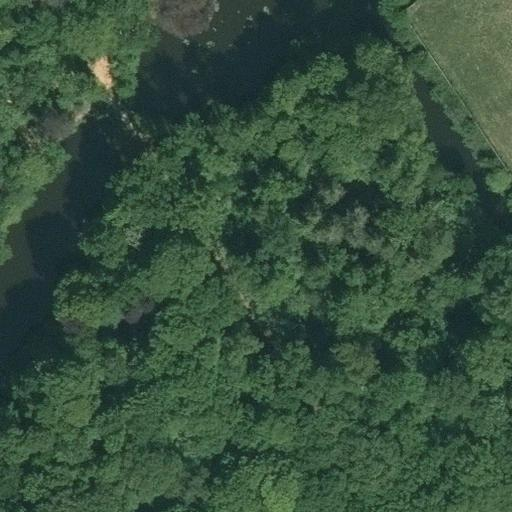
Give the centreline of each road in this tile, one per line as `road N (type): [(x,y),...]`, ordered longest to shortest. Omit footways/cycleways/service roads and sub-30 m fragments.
road 1 (track): [(97,74),(369,496)]
road 2 (track): [(343,511),(511,402)]
